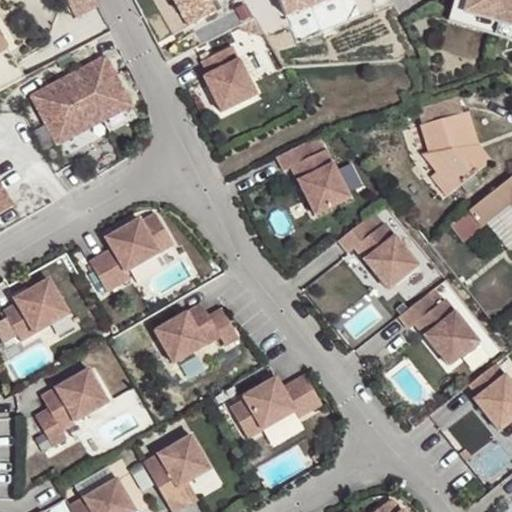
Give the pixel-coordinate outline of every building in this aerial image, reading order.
[(93,0),(63,0),(75,19),(97,6),(93,0)] [(279,0),(285,14),(319,0),(279,0)] [(511,0),(468,0),(465,13),(511,26),(511,0)] [(0,51),(8,46),(1,34),(0,35),(0,51)] [(232,45),(200,61),(206,75),(202,77),(220,112),(257,94),(232,45)] [(105,50),(78,67),(79,69),(64,79),(62,75),(33,92),(48,119),(65,110),(77,130),(133,98),(105,50)] [(17,59),(0,68),(0,87),(25,72),(17,59)] [(78,67),(62,75),(64,79),(79,69),(78,67)] [(420,121),(430,147),(426,150),(453,189),(490,160),(477,145),(464,106),(462,106),(420,121)] [(65,110),(48,119),(60,140),(77,130),(65,110)] [(308,141),(276,156),(283,170),(291,166),(298,162),(306,178),(298,182),(315,215),(349,198),(325,149),(314,155),(308,141)] [(453,189),(426,150),(421,153),(436,173),(432,176),(446,194),(453,189)] [(298,162),(291,166),(298,182),(306,178),(298,162)] [(511,181),(509,178),(450,226),(463,241),(484,226),(507,207),(511,212),(511,181)] [(0,211),(14,203),(0,179),(0,211)] [(511,212),(507,207),(484,226),(510,255),(511,253),(511,212)] [(137,220),(103,240),(109,250),(86,263),(104,293),(127,280),(124,274),(171,247),(153,215),(138,223),(137,220)] [(366,219),(338,241),(348,253),(355,248),(361,243),(371,256),(365,261),(389,290),(418,266),(384,223),(375,231),(366,219)] [(361,243),(355,248),(365,261),(371,256),(361,243)] [(48,280),(13,300),(15,305),(3,312),(20,342),(68,315),(48,280)] [(426,295),(398,317),(408,329),(415,324),(422,319),(432,332),(425,337),(449,366),(479,342),(444,299),(435,307),(426,295)] [(199,306),(186,314),(190,321),(203,313),(199,306)] [(186,314),(152,334),(172,367),(218,340),(224,348),(237,340),(219,310),(207,318),(203,313),(190,321),(186,314)] [(422,319),(415,324),(425,337),(432,332),(422,319)] [(511,421),(511,383),(496,363),(468,385),(478,397),(474,400),(499,432),(511,421)] [(89,369),(55,389),(59,396),(45,404),(48,409),(35,416),(52,446),(66,438),(61,430),(108,402),(89,369)] [(321,406),(304,375),(282,388),(276,378),(242,397),(244,400),(229,409),(247,440),(294,412),(298,419),(321,406)] [(59,396),(55,389),(41,397),(45,404),(59,396)] [(143,465),(170,511),(177,511),(188,506),(178,489),(187,483),(210,471),(191,437),(143,465)] [(71,511),(134,511),(116,480),(69,508),(71,511)] [(178,489),(188,506),(197,501),(187,483),(178,489)] [(400,511),(391,499),(374,511),(404,511),(403,510),(401,511),(400,511)]
